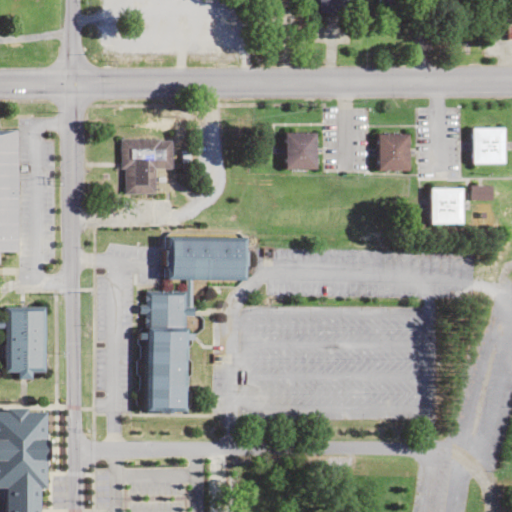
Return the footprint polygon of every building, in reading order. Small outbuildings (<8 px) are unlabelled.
[(0,127),(16,127),(16,250),(0,250),(0,127)] [(503,164),(503,128),(470,128),(470,164),(503,164)] [(315,168),(315,133),(283,133),(283,168),(315,168)] [(408,134),(375,134),(375,170),(408,170),(408,134)] [(153,193),(153,167),(170,167),(170,138),(119,137),(118,192),(153,193)] [(468,200),(490,200),(490,186),(468,186),(468,200)] [(461,188),(429,188),(429,225),(461,225),(461,188)] [(164,278),(241,278),(242,237),(164,237),(164,278)] [(183,288),(140,288),(140,412),(183,412),(183,288)] [(43,304),(43,370),(2,370),(2,304),(43,304)] [(0,408),(6,408),(6,402),(30,402),(30,407),(46,407),(46,435),(50,435),(50,457),(45,457),(45,487),(40,487),(40,511),(4,511),(4,487),(0,487),(0,408)]
